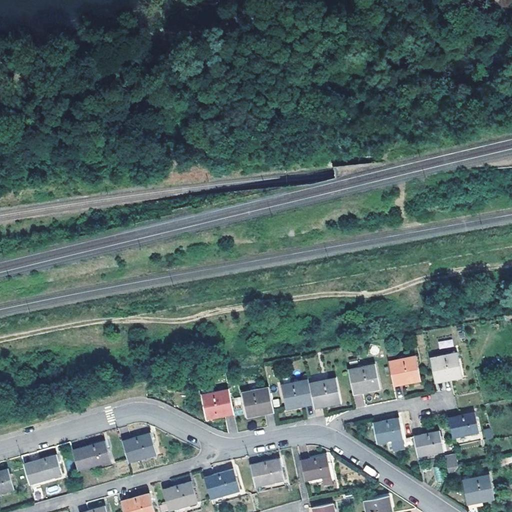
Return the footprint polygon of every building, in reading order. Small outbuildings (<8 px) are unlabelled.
[(438,342),(439,349),(453,347),(452,340),(438,342)] [(458,352),(432,358),(436,377),(450,374),(451,379),(464,377),(458,352)] [(390,362),(394,380),(408,377),(409,383),(422,380),(417,356),(390,362)] [(377,364),(349,370),(355,394),(382,389),(377,364)] [(450,374),(436,377),(437,382),(451,379),(450,374)] [(394,380),(395,386),(409,383),(408,377),(394,380)] [(315,404),(317,409),(343,404),(338,379),(311,385),(314,398),(315,404)] [(300,401),(314,398),(311,385),(310,380),(283,385),(288,410),(301,407),(300,401)] [(204,388),(205,395),(216,393),(215,385),(204,388)] [(271,388),(244,394),(249,418),(261,415),(260,409),(275,406),(271,388)] [(221,411),(235,408),(231,390),(216,393),(205,395),(210,420),(222,417),(221,411)] [(301,407),(315,404),(314,398),(300,401),(301,407)] [(276,412),(275,406),(260,409),(261,415),(276,412)] [(222,417),(236,414),(235,408),(221,411),(222,417)] [(451,419),(455,439),(481,433),(477,413),(451,419)] [(380,444),(405,439),(401,419),(376,424),(380,444)] [(494,439),(492,429),(485,431),(488,441),(495,439),(494,439)] [(415,438),(419,458),(445,452),(441,432),(415,438)] [(125,441),(131,463),(159,454),(154,433),(125,441)] [(108,441),(74,450),(80,470),(113,461),(108,441)] [(26,465),(32,484),(65,474),(59,455),(26,465)] [(302,461),(306,481),(332,474),(328,455),(302,461)] [(454,478),(461,467),(459,457),(449,459),(454,478)] [(253,466),(258,488),(287,481),(282,460),(253,466)] [(10,469),(0,471),(0,493),(17,488),(10,469)] [(235,471),(207,480),(213,500),(241,492),(235,471)] [(486,501),(497,499),(492,475),(466,480),(470,499),(484,497),(486,501)] [(165,492),(171,511),(172,511),(200,504),(193,484),(165,492)] [(156,511),(151,496),(123,504),(125,511),(156,511)] [(367,502),(368,511),(388,511),(393,510),(391,497),(367,502)] [(471,505),(486,501),(484,497),(470,499),(471,505)]
